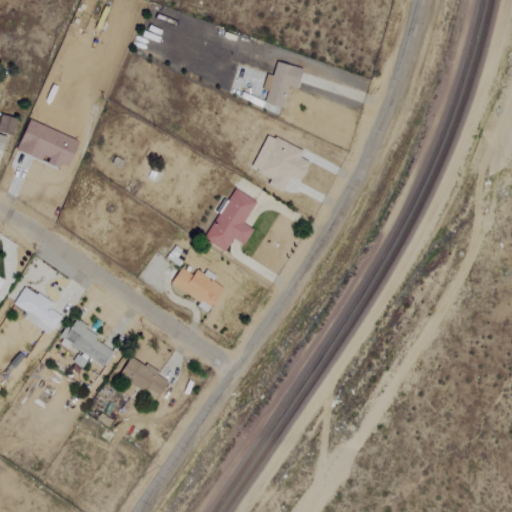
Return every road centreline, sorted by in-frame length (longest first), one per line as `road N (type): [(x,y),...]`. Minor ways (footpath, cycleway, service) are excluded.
road 1 (track): [(509,0),(483,108),(422,233),(322,388),(306,511)]
road 2 (residential): [(233,371),(355,178),(416,0)]
road 3 (residential): [(233,371),(0,211)]
road 4 (residential): [(135,511),(233,371)]
